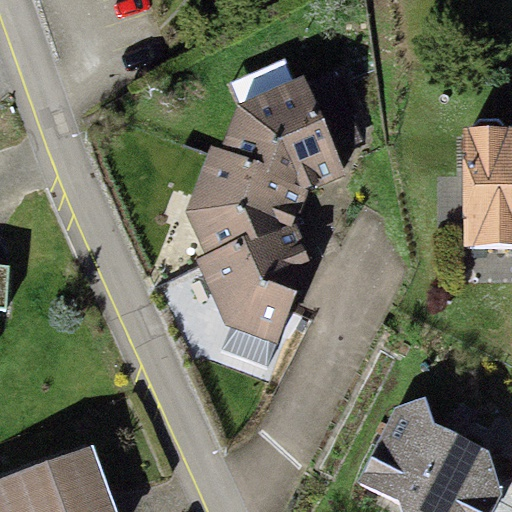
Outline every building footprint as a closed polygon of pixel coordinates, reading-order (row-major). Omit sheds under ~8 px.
[(303,79),(238,105),(221,149),(267,166),(264,174),(306,189),(342,175),(332,150),(359,139),(332,73),(305,84),(303,79)] [(473,127),(463,127),(464,247),(511,246),(511,126),(503,127),(498,119),(477,120),(473,127)] [(267,166),(221,149),(210,146),(186,212),(204,255),(243,238),(246,245),(294,224),(306,189),(264,174),(267,166)] [(243,238),(204,255),(195,258),(223,324),(228,326),(218,351),(268,370),(310,261),(294,224),(246,245),(243,238)] [(394,407),(355,482),(399,504),(401,511),(492,511),(501,495),(488,450),(432,422),(424,397),(394,407)] [(99,511),(81,464),(0,494),(0,511),(99,511)]
